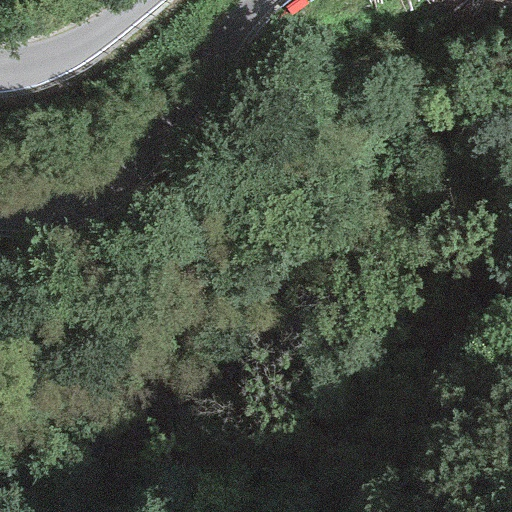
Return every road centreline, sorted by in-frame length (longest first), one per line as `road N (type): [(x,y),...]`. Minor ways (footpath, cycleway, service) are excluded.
road 1 (tertiary): [(0,208),(74,198),(129,166),(259,0)]
road 2 (tertiary): [(139,0),(73,47),(0,68)]
